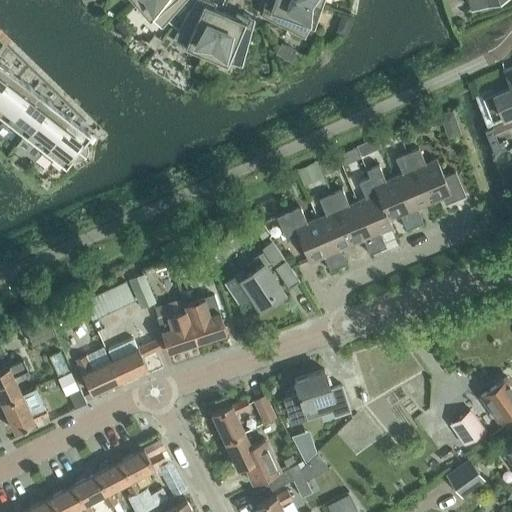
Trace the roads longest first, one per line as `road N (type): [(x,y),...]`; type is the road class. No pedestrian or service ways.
road 1 (residential): [(158,395),(347,325)]
road 2 (residential): [(347,325),(331,286),(464,235)]
road 3 (residential): [(0,472),(158,395)]
road 4 (residential): [(347,325),(511,265)]
road 5 (residential): [(219,511),(158,395)]
